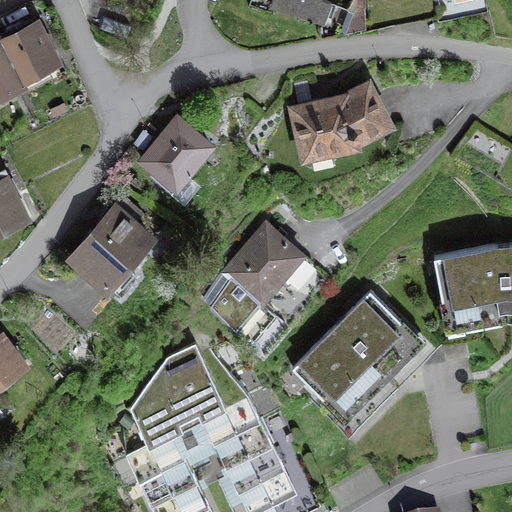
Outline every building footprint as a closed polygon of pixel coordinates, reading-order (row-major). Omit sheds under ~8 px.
[(274,0),(271,7),(327,25),(370,32),(369,0),(274,0)] [(5,35),(28,79),(66,60),(42,15),(5,35)] [(31,84),(28,79),(5,35),(3,31),(0,32),(0,96),(2,100),(31,84)] [(379,73),(289,102),(305,159),(361,148),(403,121),(379,73)] [(180,110),(141,161),(181,192),(221,142),(180,110)] [(12,171),(0,176),(0,229),(32,214),(12,171)] [(162,230),(120,196),(71,255),(113,290),(162,230)] [(227,270),(236,278),(267,303),(309,251),(269,219),(227,270)] [(511,238),(502,239),(439,254),(454,326),(511,314),(511,238)] [(278,313),(267,303),(236,278),(214,305),(256,339),(278,313)] [(372,289),(299,369),(348,414),(422,334),(372,289)] [(7,327),(0,332),(0,392),(36,366),(7,327)] [(197,348),(168,361),(132,410),(97,430),(138,511),(301,511),(318,504),(259,383),(227,348),(204,357),(197,348)]
